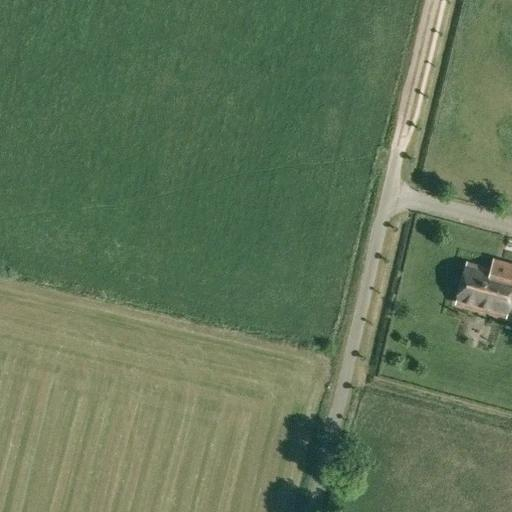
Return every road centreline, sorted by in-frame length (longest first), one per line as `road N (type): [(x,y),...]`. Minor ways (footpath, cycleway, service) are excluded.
road 1 (unclassified): [(316,511),(399,160)]
road 2 (track): [(399,160),(436,0)]
